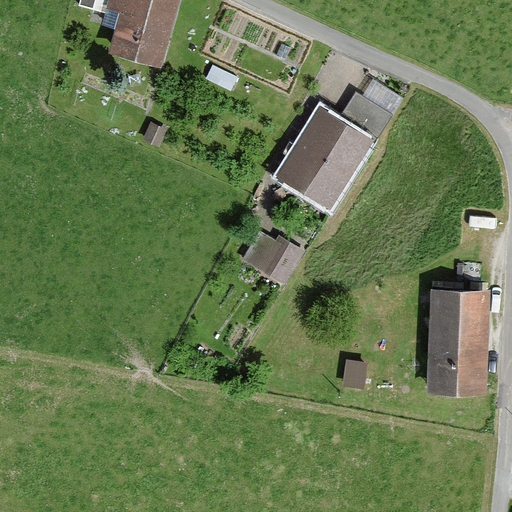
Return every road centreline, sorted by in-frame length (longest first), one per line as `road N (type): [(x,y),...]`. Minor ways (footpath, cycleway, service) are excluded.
road 1 (unclassified): [(509,139),(451,89),(259,0)]
road 2 (unclassified): [(500,511),(511,323)]
